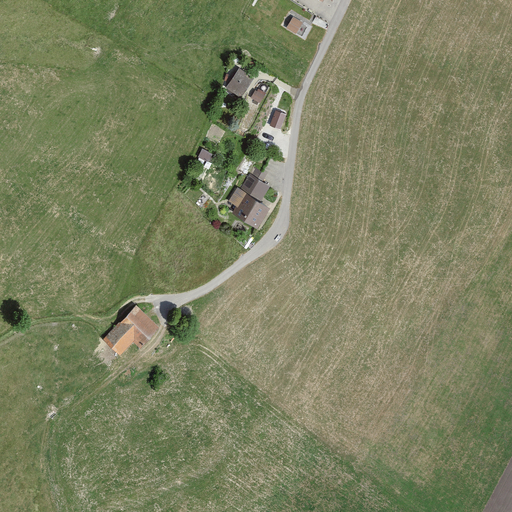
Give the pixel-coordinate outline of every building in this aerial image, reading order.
[(308,23),(291,13),(284,25),(301,35),(308,23)] [(248,75),(234,66),(221,85),(235,94),(248,75)] [(252,96),(262,101),(266,91),(256,87),(252,96)] [(271,124),(283,127),(286,110),(275,108),(271,124)] [(267,185),(247,173),(225,209),(250,224),(262,204),(258,201),(267,185)] [(153,325),(130,302),(95,337),(111,353),(127,338),(133,344),(153,325)]
